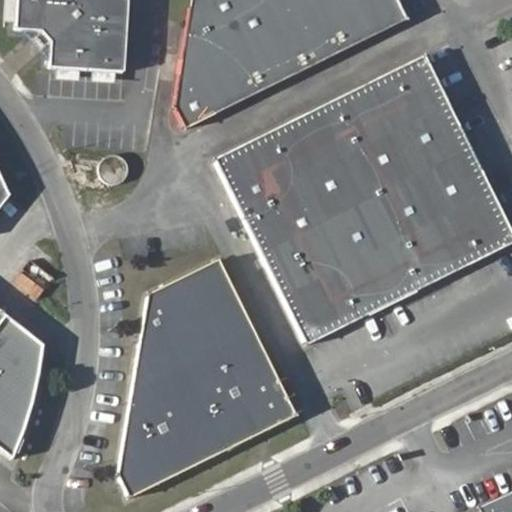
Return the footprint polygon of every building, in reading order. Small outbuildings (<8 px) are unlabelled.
[(15,0),(14,28),(43,34),(51,47),(51,69),(121,74),(125,5),(105,2),(102,0),(15,0)] [(397,5),(394,0),(188,0),(168,110),(179,128),(404,19),(397,5)] [(212,159),(306,346),(511,245),(511,237),(423,57),(212,159)] [(150,148),(144,177),(155,179),(161,150),(150,148)] [(98,171),(115,187),(132,169),(114,153),(98,171)] [(220,212),(231,239),(243,234),(232,207),(220,212)] [(261,442),(281,384),(220,266),(150,300),(114,488),(138,504),(261,442)] [(301,422),(281,384),(261,442),(301,422)] [(511,511),(511,478),(502,479),(466,492),(475,511),(511,511)]
